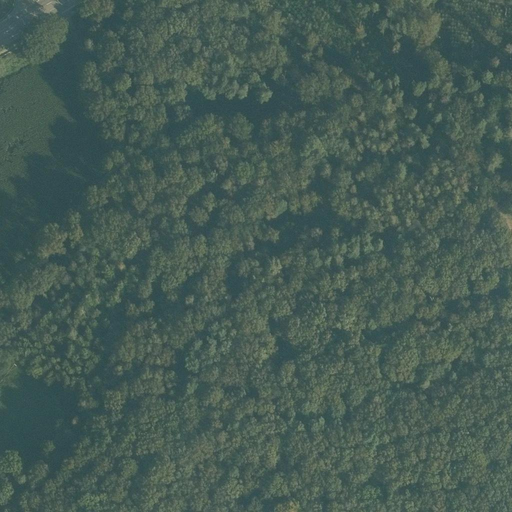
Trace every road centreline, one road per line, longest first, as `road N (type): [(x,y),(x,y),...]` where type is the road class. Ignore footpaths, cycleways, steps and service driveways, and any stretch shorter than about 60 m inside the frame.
road 1 (track): [(0,298),(128,151),(58,4)]
road 2 (track): [(411,0),(469,126)]
